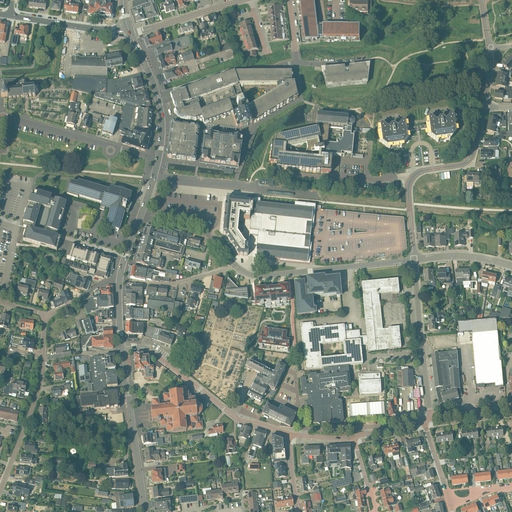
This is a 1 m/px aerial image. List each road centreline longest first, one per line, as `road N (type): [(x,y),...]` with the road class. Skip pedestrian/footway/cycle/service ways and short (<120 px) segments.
road 1 (residential): [(0,490),(35,399),(43,314)]
road 2 (secondary): [(144,511),(120,347)]
road 3 (residential): [(158,158),(0,117)]
road 4 (residential): [(254,276),(414,259)]
road 5 (residential): [(414,259),(430,418)]
road 6 (residential): [(266,170),(414,175)]
road 7 (residential): [(120,347),(153,352),(234,416)]
road 8 (residential): [(291,0),(296,62),(365,61)]
road 9 (secondary): [(158,158),(157,96),(129,34)]
road 10 (residential): [(118,281),(171,284),(236,266)]
road 11 (residential): [(129,34),(10,16)]
